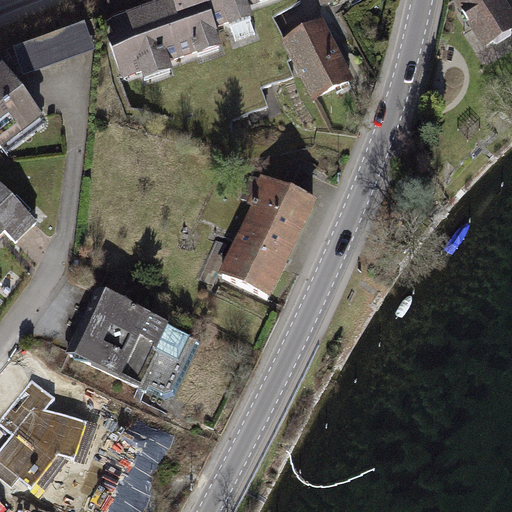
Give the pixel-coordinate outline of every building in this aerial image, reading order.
[(279,0),(164,0),(166,3),(103,25),(122,86),(220,50),(214,34),(250,23),(246,13),(279,0)] [(319,0),(323,9),(347,0),(319,0)] [(511,9),(506,0),(452,0),(477,43),(511,22),(511,9)] [(323,24),(280,43),(308,105),(351,86),(323,24)] [(0,71),(0,150),(38,121),(0,71)] [(313,203),(265,182),(221,282),(268,303),(313,203)] [(11,243),(32,223),(0,188),(0,235),(1,234),(11,243)] [(166,326),(91,293),(60,356),(138,387),(166,326)] [(82,440),(39,407),(0,454),(0,496),(5,501),(22,482),(40,496),(82,440)]
